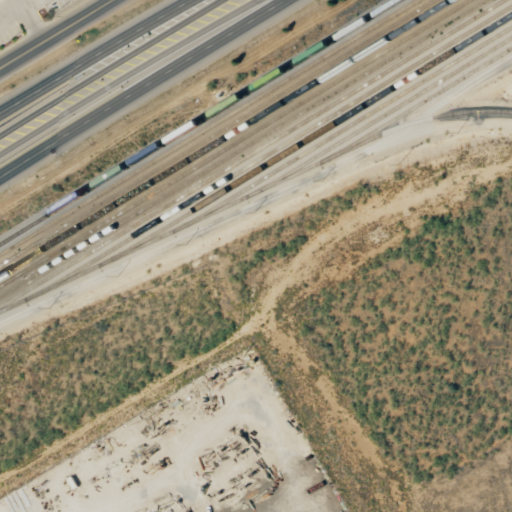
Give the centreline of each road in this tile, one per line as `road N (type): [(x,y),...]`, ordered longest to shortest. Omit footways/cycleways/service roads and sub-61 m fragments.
road 1 (primary): [(0,175),(286,0)]
road 2 (primary): [(218,14),(0,144)]
road 3 (primary): [(190,0),(0,113)]
road 4 (tertiary): [(0,66),(110,0)]
